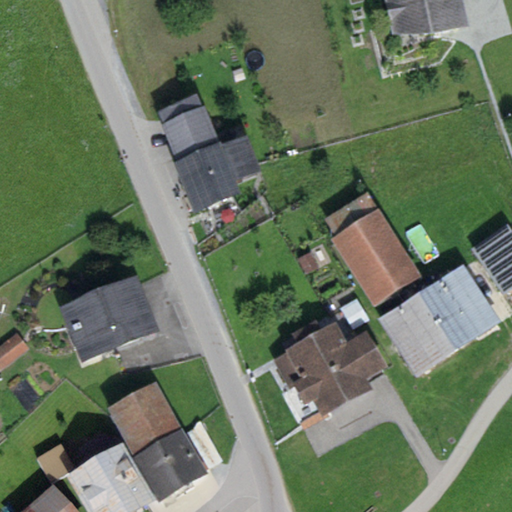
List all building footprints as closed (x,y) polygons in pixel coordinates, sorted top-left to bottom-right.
[(455,0),(380,0),(388,52),(462,41),(455,0)] [(204,120),(163,135),(196,222),(235,207),(229,190),(257,180),(246,149),(219,159),(204,120)] [(374,222),(328,251),(369,315),(415,286),(374,222)] [(511,244),(505,234),(469,258),(500,306),(511,298),(511,244)] [(459,275),(374,329),(412,390),(498,337),(459,275)] [(134,289),(58,317),(78,371),(154,342),(134,289)] [(332,333),(270,371),(309,436),(364,404),(359,395),(383,381),(361,344),(345,354),(332,333)] [(12,341),(0,351),(0,379),(26,357),(12,341)] [(153,397),(106,423),(156,511),(160,511),(204,488),(153,397)] [(150,511),(121,461),(65,493),(76,511),(150,511)] [(60,511),(51,501),(38,511),(60,511)]
